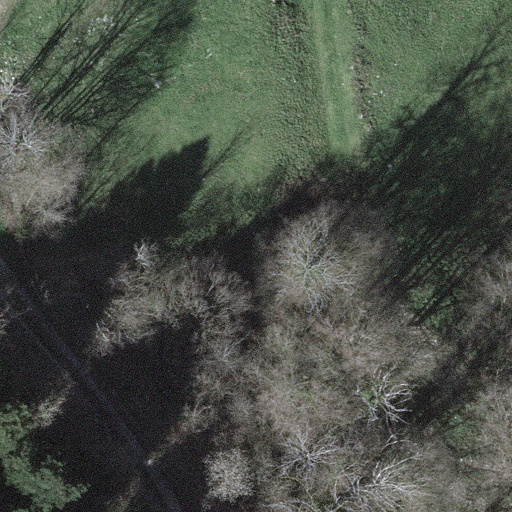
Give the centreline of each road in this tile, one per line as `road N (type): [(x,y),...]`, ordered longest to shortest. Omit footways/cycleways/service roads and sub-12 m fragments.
road 1 (track): [(317,0),(354,212),(387,326),(413,511)]
road 2 (track): [(0,272),(140,460),(169,511)]
